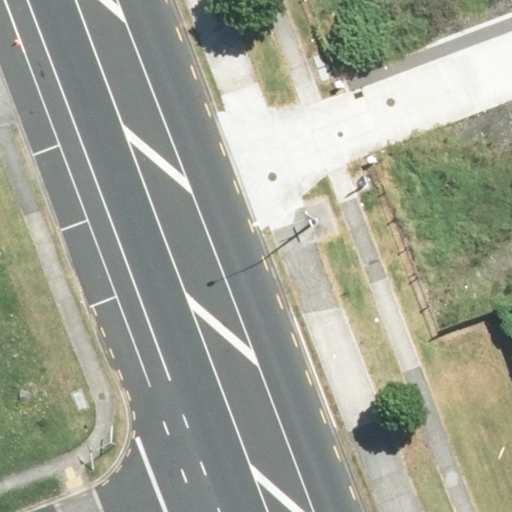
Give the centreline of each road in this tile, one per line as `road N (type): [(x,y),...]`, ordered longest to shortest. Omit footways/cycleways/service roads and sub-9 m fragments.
road 1 (residential): [(163,185),(511,51)]
road 2 (secondary): [(274,481),(163,185)]
road 3 (secondary): [(163,185),(94,0)]
